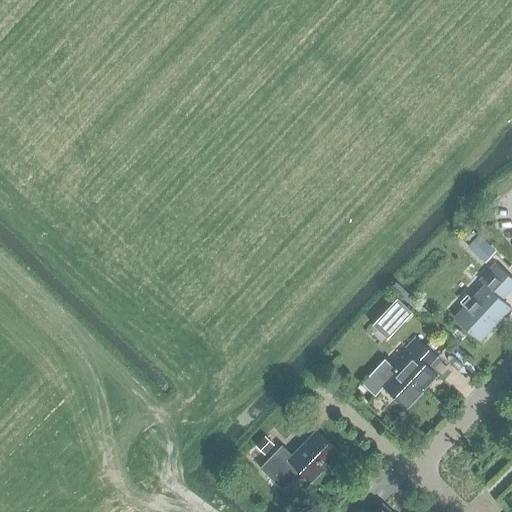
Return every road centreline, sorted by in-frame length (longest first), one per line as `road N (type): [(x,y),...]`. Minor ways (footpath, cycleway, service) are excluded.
road 1 (residential): [(416,472),(511,367)]
road 2 (residential): [(416,472),(324,392)]
